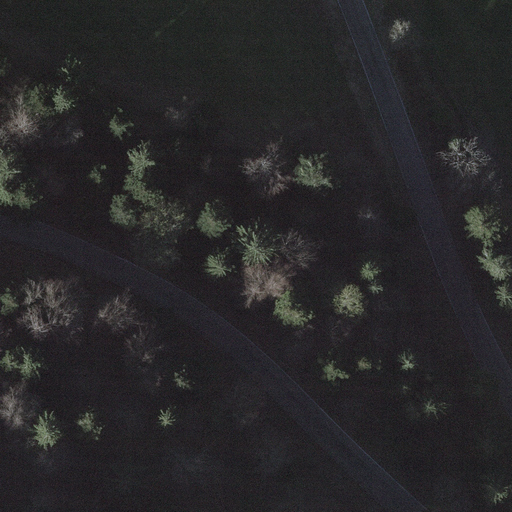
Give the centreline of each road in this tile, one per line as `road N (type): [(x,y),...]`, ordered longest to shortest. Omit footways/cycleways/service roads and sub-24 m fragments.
road 1 (tertiary): [(0,220),(85,249),(219,330),(415,511)]
road 2 (tertiary): [(511,383),(451,266),(351,0)]
